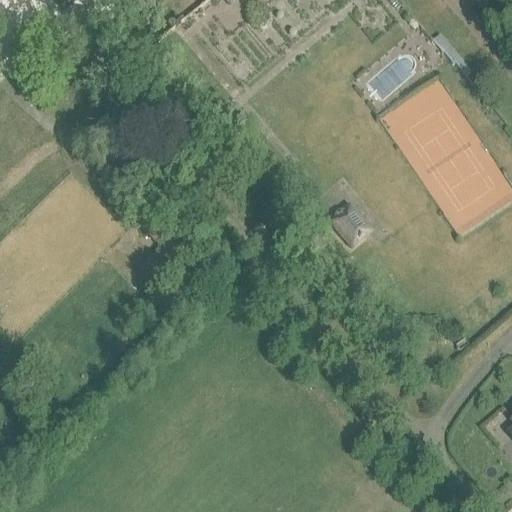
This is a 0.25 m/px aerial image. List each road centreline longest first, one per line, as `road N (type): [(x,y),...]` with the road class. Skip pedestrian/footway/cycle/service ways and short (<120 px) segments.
road 1 (track): [(326,203),(187,41),(235,0)]
road 2 (track): [(236,98),(359,0)]
